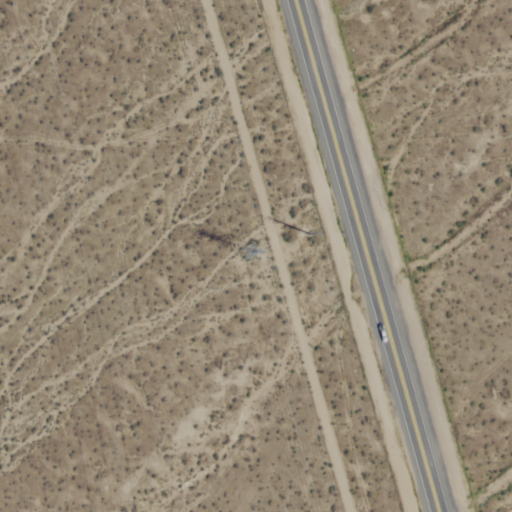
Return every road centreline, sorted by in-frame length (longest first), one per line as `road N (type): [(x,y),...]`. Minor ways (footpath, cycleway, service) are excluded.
road 1 (track): [(203,0),(347,511)]
road 2 (trunk): [(436,511),(294,0)]
